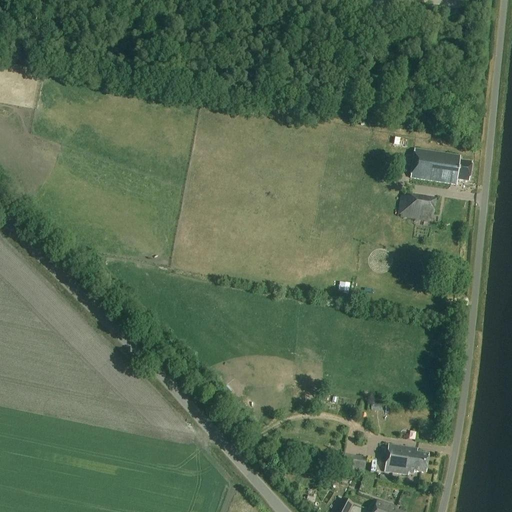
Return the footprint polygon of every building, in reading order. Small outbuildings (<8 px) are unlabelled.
[(410,179),(451,186),(451,183),(457,184),(457,182),(468,183),(471,165),(460,163),(461,158),(414,151),(410,179)] [(397,217),(432,223),(435,203),(400,197),(397,217)] [(381,413),(383,405),(372,403),(371,411),(381,413)] [(417,455),(418,451),(389,447),(385,473),(408,477),(408,475),(414,476),(415,473),(426,475),(429,456),(417,455)] [(341,469),(363,473),(365,459),(343,456),(341,469)] [(361,485),(373,489),(374,483),(363,480),(361,485)] [(350,511),(353,506),(341,499),(334,511),(350,511)] [(396,511),(398,510),(376,503),(373,511),(396,511)]
